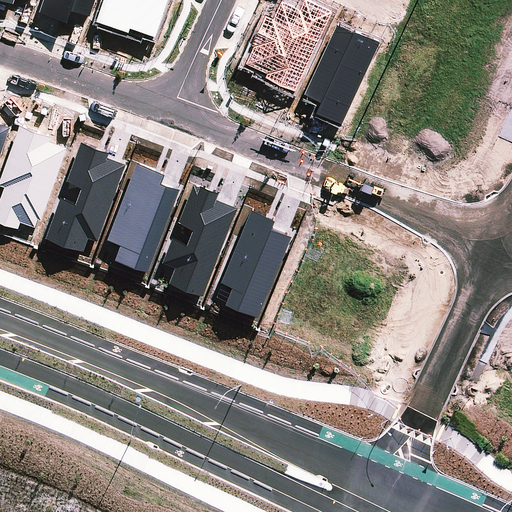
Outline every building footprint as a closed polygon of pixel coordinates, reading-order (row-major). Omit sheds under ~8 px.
[(43,0),(42,6),(72,14),(76,4),(93,10),(96,0),(43,0)] [(104,0),(100,15),(132,26),(134,22),(159,30),(169,0),(104,0)] [(336,7),(321,0),(303,0),(301,4),(293,0),(280,0),(275,13),(269,10),(254,41),(256,42),(247,58),(268,68),(267,72),(298,85),(336,7)] [(335,0),(365,13),(370,0),(335,0)] [(357,29),(340,21),(307,89),(324,94),(319,105),(345,117),(383,37),(359,26),(357,29)] [(433,59),(408,47),(405,52),(389,44),(358,112),(375,118),(370,127),(394,140),(433,59)] [(476,68),(446,55),(410,130),(448,149),(453,140),(469,146),(477,128),(472,126),(493,85),(472,77),(476,68)] [(0,159),(12,123),(0,119),(0,159)] [(44,215),(69,144),(51,137),(54,132),(22,122),(1,181),(7,182),(0,202),(0,216),(21,224),(24,216),(37,223),(41,214),(44,215)] [(112,148),(83,137),(69,177),(85,180),(79,197),(64,192),(48,232),(86,247),(91,235),(100,236),(128,161),(110,153),(112,148)] [(150,268),(181,185),(165,177),(168,168),(140,158),(102,250),(150,268)] [(205,291),(239,203),(238,202),(218,194),(221,186),(204,180),(202,182),(196,180),(181,218),(197,223),(191,239),(175,234),(164,258),(178,263),(171,278),(205,291)] [(278,213),(254,203),(224,278),(234,282),(227,299),(262,313),(295,230),(274,221),(278,213)] [(375,271),(357,263),(328,337),(372,356),(386,317),(389,318),(402,280),(398,278),(402,268),(386,264),(383,271),(377,268),(375,271)] [(511,345),(507,344),(497,361),(506,365),(500,377),(491,374),(478,402),(504,415),(505,411),(511,415),(511,345)]
